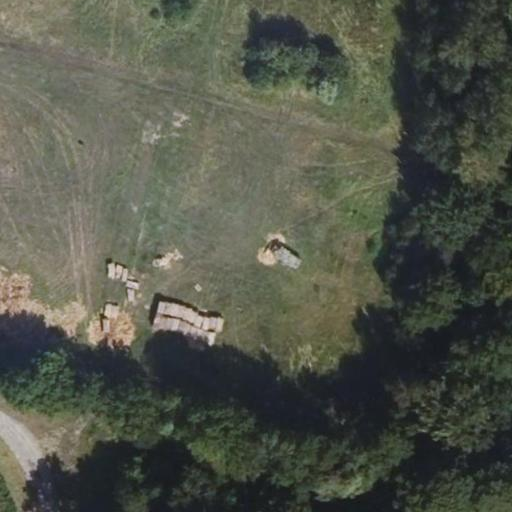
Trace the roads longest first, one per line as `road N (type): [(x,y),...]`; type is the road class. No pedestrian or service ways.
road 1 (track): [(0,47),(511,196)]
road 2 (track): [(347,511),(101,473),(52,475)]
